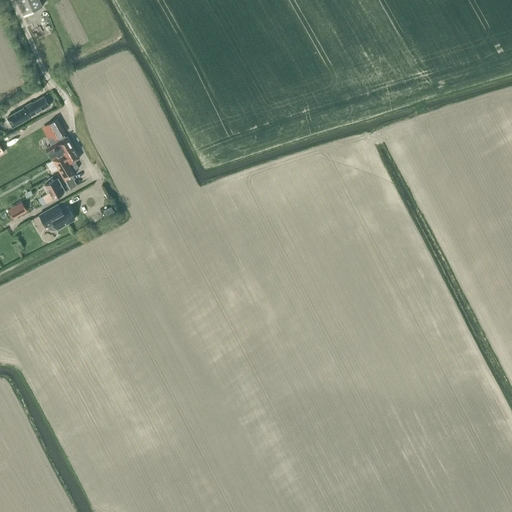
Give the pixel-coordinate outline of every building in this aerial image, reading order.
[(42,6),(39,0),(17,0),(24,15),(42,6)] [(49,105),(43,96),(31,103),(24,107),(7,117),(12,127),(29,117),(29,116),(49,105)] [(51,145),(45,148),(52,159),(57,156),(63,153),(73,147),(67,136),(65,137),(63,134),(65,133),(57,119),(46,126),(52,136),(48,139),(51,145)] [(63,153),(52,160),(65,180),(75,174),(73,170),(79,167),(75,160),(79,157),(73,147),(63,153)] [(49,192),(43,195),(47,202),(63,193),(62,193),(65,191),(62,186),(58,178),(45,185),(49,192)] [(43,195),(42,196),(38,198),(42,205),(47,202),(43,195)] [(22,201),(7,209),(12,219),(27,210),(22,201)] [(39,214),(46,226),(48,225),(50,228),(54,229),(57,228),(74,218),(68,206),(61,210),(58,203),(39,214)] [(111,207),(103,211),(106,217),(114,213),(111,207)]
